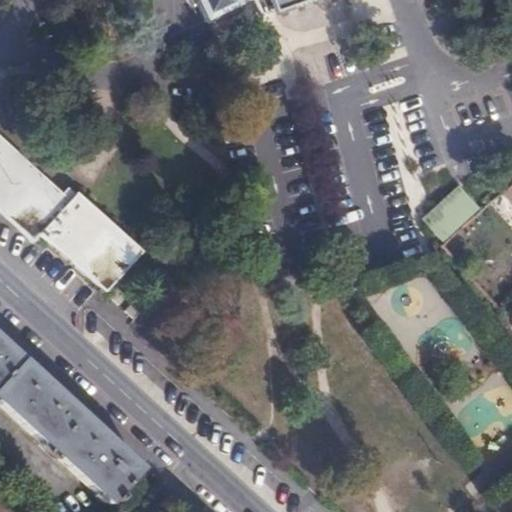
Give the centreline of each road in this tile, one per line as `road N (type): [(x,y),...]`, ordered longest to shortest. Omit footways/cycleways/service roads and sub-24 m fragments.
road 1 (unknown): [(143,88),(251,103),(293,251),(312,270),(368,261),(376,250),(346,91),(422,66)]
road 2 (tertiary): [(250,511),(0,287)]
